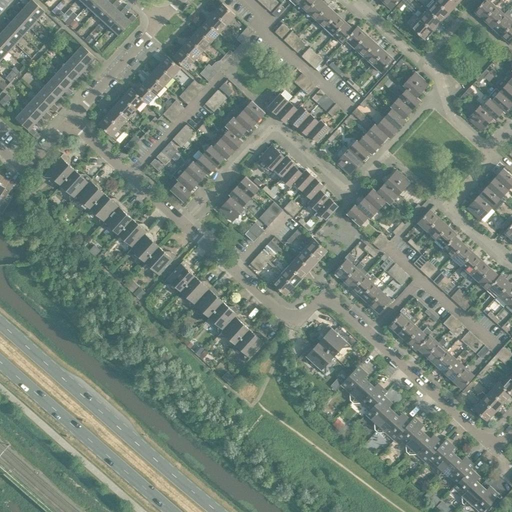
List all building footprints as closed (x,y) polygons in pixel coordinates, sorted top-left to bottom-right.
[(37,20),(45,11),(32,0),(27,0),(29,2),(25,6),(24,8),(37,20)] [(90,0),(86,5),(94,12),(105,0),(107,0),(108,1),(108,0),(90,0)] [(107,0),(105,0),(94,12),(102,20),(114,6),(116,8),(120,3),(117,0),(116,0),(112,4),(108,1),(107,0)] [(270,11),(278,2),(275,0),(271,0),(265,7),(270,11)] [(316,0),(299,0),(297,2),(306,11),(316,0)] [(327,5),(321,0),(316,0),(306,11),(315,19),(327,5)] [(391,9),(399,0),(382,0),(391,9)] [(449,12),(436,0),(427,9),(441,21),(449,12)] [(457,3),(453,0),(435,0),(436,0),(449,12),(457,3)] [(483,0),(474,11),(483,19),(495,6),(490,1),(491,0),(483,0)] [(30,28),(37,20),(24,8),(25,6),(20,2),(17,5),(22,10),(18,14),(17,15),(30,28)] [(222,3),(214,12),(227,24),(235,15),(222,3)] [(285,9),(280,4),(272,13),(277,17),(285,9)] [(412,4),(408,8),(419,18),(423,14),(412,4)] [(336,14),(327,5),(315,19),(324,27),(336,14)] [(102,20),(110,27),(122,14),(124,15),(128,10),(125,7),(120,12),(116,8),(114,6),(102,20)] [(492,27),(504,14),(495,6),(483,19),(492,27)] [(441,21),(427,9),(423,14),(419,18),(433,30),(441,21)] [(23,36),(30,28),(17,15),(18,14),(13,10),(10,13),(15,18),(11,22),(9,23),(23,36)] [(227,24),(214,12),(205,21),(219,33),(227,24)] [(122,14),(110,27),(118,35),(130,21),(132,22),(136,18),(133,14),(128,19),(124,15),(122,14)] [(345,22),(336,14),(324,27),(333,35),(345,22)] [(501,35),(511,23),(511,21),(504,14),(492,27),(501,35)] [(69,16),(64,21),(68,25),(73,20),(69,16)] [(9,23),(11,22),(6,17),(3,21),(7,26),(4,30),(2,31),(16,44),(23,36),(9,23)] [(419,18),(411,27),(424,39),(433,30),(419,18)] [(73,20),(69,24),(74,29),(78,24),(73,20)] [(219,33),(205,21),(197,30),(211,42),(219,33)] [(354,29),(345,22),(333,35),(342,43),(346,40),(345,39),(354,30),(354,29)] [(283,23),(274,32),(277,34),(278,35),(282,38),(290,29),(285,25),(283,23)] [(510,44),(511,41),(511,23),(501,35),(510,44)] [(0,43),(8,52),(16,44),(2,31),(4,30),(0,26),(0,33),(0,34),(0,33),(0,43)] [(252,31),(247,26),(242,32),(247,37),(252,31)] [(366,34),(357,26),(354,29),(354,30),(345,39),(346,40),(354,48),(366,34)] [(197,30),(189,39),(203,51),(211,42),(197,30)] [(288,44),(296,35),(291,31),(283,40),(288,44)] [(247,37),(242,32),(236,39),(241,43),(247,37)] [(363,56),(375,42),(366,34),(354,48),(363,56)] [(89,35),(85,40),(91,45),(95,41),(89,35)] [(293,48),(301,39),(296,35),(288,44),(293,48)] [(203,51),(189,39),(181,47),(195,60),(203,51)] [(305,44),(301,39),(293,48),(297,53),(305,44)] [(384,50),(375,42),(363,56),(372,64),(384,50)] [(0,58),(1,60),(8,52),(0,43),(0,58)] [(82,45),(74,54),(88,66),(86,67),(91,72),(94,68),(90,64),(95,58),(82,45)] [(181,47),(173,57),(186,69),(195,60),(181,47)] [(306,60),(314,51),(309,47),(301,56),(306,60)] [(393,59),(384,50),(372,64),(381,72),(393,59)] [(310,64),(318,56),(314,51),(306,60),(310,64)] [(74,54),(67,62),(80,74),(79,75),(84,80),(87,76),(82,72),(86,67),(88,66),(74,54)] [(180,68),(167,55),(159,65),(172,77),(180,68)] [(310,64),(315,69),(323,60),(318,56),(310,64)] [(80,74),(67,62),(60,69),(73,82),(72,83),(77,88),(80,84),(75,80),(79,75),(80,74)] [(213,77),(221,68),(215,62),(211,66),(208,64),(204,68),(213,77)] [(159,65),(151,74),(164,86),(172,77),(159,65)] [(213,77),(204,68),(200,73),(209,81),(213,77)] [(60,69),(52,77),(66,90),(64,91),(69,96),(73,92),(68,88),(72,83),(73,82),(60,69)] [(12,70),(5,78),(10,82),(17,75),(12,70)] [(415,72),(403,85),(406,89),(407,88),(416,97),(417,97),(428,84),(415,72)] [(299,86),(307,77),(302,73),(294,82),(299,86)] [(151,74),(142,82),(156,95),(164,86),(151,74)] [(66,90),(52,77),(45,85),(59,98),(57,99),(62,104),(65,100),(61,95),(64,91),(66,90)] [(303,90),(311,81),(307,77),(299,86),(303,90)] [(203,88),(194,80),(187,87),(196,95),(203,88)] [(308,94),(316,85),(311,81),(303,90),(308,94)] [(156,95),(142,82),(135,91),(134,91),(144,100),(147,104),(156,95)] [(511,86),(507,82),(499,91),(511,102),(511,86)] [(224,83),(219,88),(228,96),(233,91),(224,83)] [(45,85),(38,93),(51,106),(50,107),(55,111),(58,108),(53,103),(57,99),(59,98),(45,85)] [(196,95),(187,87),(183,91),(192,99),(196,95)] [(131,88),(123,97),(136,109),(144,100),(134,91),(135,91),(131,88)] [(407,88),(406,89),(399,97),(412,109),(420,100),(417,97),(416,97),(407,88)] [(316,102),(324,93),(320,89),(312,98),(316,102)] [(218,90),(213,94),(222,102),(226,98),(218,90)] [(192,99),(183,91),(179,96),(188,104),(192,99)] [(511,103),(511,102),(499,91),(492,99),(491,100),(503,110),(502,111),(504,112),(511,103)] [(38,93),(31,101),(44,113),(43,115),(47,119),(51,116),(46,111),(50,107),(51,106),(38,93)] [(277,114),(289,101),(280,93),(267,106),(277,114)] [(321,106),(329,97),(324,93),(316,102),(321,106)] [(213,94),(209,99),(218,107),(222,102),(213,94)] [(136,109),(123,97),(115,106),(128,118),(136,109)] [(326,110),(334,102),(329,97),(321,106),(326,110)] [(412,109),(399,97),(390,106),(392,108),(404,118),(412,109)] [(491,100),(492,99),(490,98),(482,107),(481,107),(493,117),(493,118),(494,120),(502,111),(503,110),(491,100)] [(209,99),(205,104),(214,112),(218,107),(209,99)] [(184,108),(176,100),(171,105),(180,113),(184,108)] [(265,113),(252,100),(243,110),(257,122),(265,113)] [(44,113),(31,101),(23,109),(37,121),(35,123),(40,127),(44,124),(39,119),(43,115),(44,113)] [(297,109),(289,101),(277,114),(286,123),(289,119),(298,109),(297,109)] [(332,117),(340,108),(336,103),(327,112),(332,117)] [(180,113),(171,105),(167,109),(176,117),(180,113)] [(289,119),(298,127),(310,114),(301,105),(297,109),(298,109),(289,119)] [(481,107),(482,107),(480,105),(467,119),(481,131),(493,118),(493,117),(481,107)] [(120,127),(128,118),(115,106),(106,114),(120,127)] [(384,117),(398,129),(406,120),(404,118),(392,108),(390,106),(382,115),(384,117)] [(356,107),(352,112),(361,120),(365,116),(356,107)] [(37,121),(23,109),(16,117),(29,130),(28,131),(33,135),(36,132),(31,127),(35,123),(37,121)] [(176,117),(167,109),(163,114),(172,122),(176,117)] [(257,122),(243,110),(235,118),(247,129),(246,129),(248,131),(257,122)] [(120,127),(106,114),(98,124),(116,140),(124,130),(120,127)] [(319,122),(318,121),(310,114),(298,127),(307,135),(309,134),(308,133),(319,122)] [(235,118),(234,116),(225,126),(229,129),(239,138),(239,137),(246,129),(247,129),(235,118)] [(384,117),(377,125),(376,125),(388,136),(387,136),(389,138),(398,129),(384,117)] [(328,130),(330,128),(320,119),(318,121),(319,122),(308,133),(309,134),(317,142),(328,130)] [(375,123),(366,133),(380,145),(387,136),(388,136),(376,125),(377,125),(375,123)] [(194,133),(185,125),(181,130),(190,138),(194,133)] [(229,129),(221,138),(234,150),(243,141),(239,137),(239,138),(229,129)] [(190,138),(181,130),(177,134),(186,142),(190,138)] [(366,133),(358,141),(358,142),(370,152),(369,152),(371,154),(380,145),(366,133)] [(172,139),(181,147),(186,142),(177,134),(172,139)] [(137,142),(132,138),(124,147),(128,152),(137,142)] [(234,150),(221,138),(213,146),(213,147),(224,157),(224,158),(226,159),(234,150)] [(358,142),(358,141),(357,139),(349,148),(362,161),(369,152),(370,152),(358,142)] [(169,143),(165,147),(174,155),(178,151),(169,143)] [(213,147),(213,146),(211,145),(203,154),(216,166),(224,158),(224,157),(213,147)] [(284,157),(271,145),(259,158),(273,171),(274,169),(274,168),(285,157),(284,157)] [(161,152),(169,160),(174,155),(165,147),(161,152)] [(362,161),(349,148),(336,162),(349,175),(362,161)] [(161,152),(156,157),(165,165),(169,160),(161,152)] [(69,159),(63,153),(43,176),(44,177),(48,177),(50,175),(60,185),(75,169),(67,162),(69,159)] [(208,175),(216,166),(203,154),(197,160),(193,157),(191,159),(193,161),(195,162),(195,163),(206,173),(206,174),(208,175)] [(274,168),(274,169),(283,176),(294,165),(296,163),(286,155),(284,157),(285,157),(274,168)] [(163,167),(155,159),(150,163),(159,171),(163,167)] [(198,182),(206,174),(206,173),(195,163),(195,162),(193,161),(187,167),(184,164),(182,167),(198,182)] [(290,187),(294,183),(293,183),(302,173),(294,165),(283,176),(281,178),(290,187)] [(198,182),(182,167),(180,166),(172,175),(177,179),(176,179),(178,181),(179,180),(190,191),(198,182)] [(511,185),(511,175),(503,168),(495,177),(508,189),(511,185)] [(83,177),(75,169),(60,185),(71,195),(69,197),(69,200),(71,201),(91,179),(85,173),(83,177)] [(294,183),(302,191),(315,177),(305,169),(302,173),(293,183),(294,183)] [(410,182),(396,169),(384,183),(398,195),(410,182)] [(0,177),(0,210),(1,213),(2,213),(12,197),(8,194),(14,183),(2,176),(1,178),(0,177)] [(245,176),(237,185),(250,197),(259,188),(245,176)] [(93,177),(91,179),(71,201),(71,202),(73,200),(74,201),(78,201),(80,199),(90,208),(104,193),(96,186),(99,183),(93,177)] [(315,177),(302,191),(311,199),(320,189),(320,190),(324,186),(315,177)] [(508,189),(495,177),(487,186),(500,198),(508,189)] [(190,191),(179,180),(178,181),(170,190),(183,202),(192,192),(190,191)] [(402,199),(398,195),(384,183),(377,191),(376,192),(386,201),(389,204),(394,199),(398,203),(402,199)] [(250,197),(237,185),(229,194),(231,196),(242,206),(243,206),(250,197)] [(500,198),(487,186),(479,195),(492,207),(500,198)] [(377,191),(373,188),(364,197),(378,209),(386,201),(376,192),(377,191)] [(329,197),(320,190),(320,189),(311,199),(307,202),(317,211),(329,197)] [(112,201),(104,193),(90,208),(101,218),(99,221),(99,224),(101,225),(121,203),(115,197),(112,201)] [(492,207),(479,195),(467,208),(480,220),(492,207)] [(231,196),(219,209),(232,221),(245,208),(243,206),(242,206),(231,196)] [(329,197),(317,211),(326,219),(338,206),(329,197)] [(378,209),(364,197),(357,206),(356,206),(368,217),(369,219),(378,209)] [(288,212),(296,203),(292,199),(283,208),(288,212)] [(282,210),(274,202),(268,207),(277,216),(282,210)] [(127,208),(121,203),(101,225),(102,226),(105,226),(107,224),(118,234),(132,219),(124,211),(127,208)] [(293,217),(301,208),(296,203),(288,212),(293,217)] [(355,204),(346,213),(359,226),(368,217),(356,206),(357,206),(355,204)] [(277,216),(268,207),(263,213),(272,221),(277,216)] [(439,217),(430,209),(417,222),(427,231),(439,217)] [(272,221),(263,213),(259,218),(268,226),(272,221)] [(448,225),(439,217),(427,231),(435,239),(448,225)] [(140,226),(132,219),(118,234),(129,244),(127,246),(127,249),(128,250),(127,252),(127,253),(127,252),(147,230),(148,231),(150,229),(143,223),(140,226)] [(264,230),(255,222),(249,229),(257,237),(264,230)] [(240,224),(236,228),(243,234),(247,230),(240,224)] [(448,225),(435,239),(434,241),(442,248),(444,247),(455,235),(455,236),(457,234),(448,225)] [(257,237),(249,229),(245,234),(253,242),(257,237)] [(148,231),(147,230),(127,252),(128,254),(132,254),(134,251),(145,262),(159,246),(151,239),(154,236),(148,231)] [(385,246),(389,241),(380,233),(376,238),(385,246)] [(451,257),(464,244),(455,236),(455,235),(444,247),(442,248),(451,257)] [(327,250),(313,238),(308,244),(306,242),(303,245),(305,247),(318,259),(327,250)] [(372,242),(381,250),(385,246),(376,238),(372,242)] [(280,248),(271,240),(267,245),(276,253),(280,248)] [(473,252),(464,244),(451,257),(460,265),(473,252)] [(267,245),(265,247),(274,255),(276,253),(267,245)] [(167,254),(159,246),(145,262),(155,271),(153,274),(154,277),(155,278),(155,279),(176,256),(170,250),(167,254)] [(265,247),(261,251),(270,259),(274,255),(265,247)] [(318,259),(305,247),(297,256),(310,268),(318,259)] [(261,251),(256,257),(264,265),(270,259),(261,251)] [(355,258),(349,252),(344,257),(346,259),(334,272),(343,280),(356,267),(351,262),(355,258)] [(481,260),(473,252),(460,265),(465,269),(460,273),(465,278),(469,273),(481,260)] [(310,268),(297,256),(289,265),(302,277),(310,268)] [(423,256),(422,258),(420,256),(413,263),(420,269),(428,260),(423,256)] [(256,257),(250,263),(259,271),(264,265),(256,257)] [(393,261),(388,257),(380,266),(385,270),(393,261)] [(183,260),(163,282),(165,284),(168,284),(170,281),(181,291),(195,276),(187,269),(190,265),(183,260)] [(432,265),(428,260),(420,269),(424,273),(432,265)] [(490,268),(481,260),(469,273),(478,281),(490,268)] [(364,275),(360,271),(364,266),(360,262),(356,267),(343,280),(352,288),(364,275)] [(400,267),(395,263),(387,272),(392,276),(400,267)] [(302,277),(289,265),(281,274),(294,286),(302,277)] [(429,278),(437,269),(432,265),(424,273),(429,278)] [(404,272),(400,267),(392,276),(396,280),(404,272)] [(499,276),(490,268),(478,281),(487,289),(499,276)] [(364,275),(352,288),(361,296),(373,283),(377,279),(372,273),(370,275),(367,272),(364,275)] [(409,276),(404,272),(396,280),(401,285),(409,276)] [(446,277),(441,272),(433,281),(437,285),(446,277)] [(294,286),(281,274),(272,283),(286,295),(294,286)] [(491,294),(505,278),(500,274),(499,276),(487,289),(487,290),(486,290),(491,294)] [(195,276),(181,291),(192,301),(190,303),(190,306),(191,308),(212,286),(206,280),(203,283),(195,276)] [(450,281),(446,277),(437,285),(442,290),(450,281)] [(125,285),(124,285),(133,293),(137,288),(139,287),(139,286),(130,278),(129,280),(125,285)] [(455,285),(450,281),(442,290),(447,294),(455,285)] [(511,297),(511,284),(509,282),(497,295),(506,304),(511,297)] [(370,305),(382,291),(373,283),(361,296),(370,305)] [(212,286),(191,308),(193,309),(196,309),(198,307),(209,317),(223,302),(215,294),(218,291),(212,286)] [(137,288),(133,293),(140,299),(145,293),(144,291),(139,287),(137,288)] [(463,293),(459,288),(450,297),(455,302),(463,293)] [(379,313),(391,300),(382,291),(370,305),(379,313)] [(468,297),(463,293),(455,302),(460,306),(468,297)] [(464,310),(472,301),(468,297),(460,306),(464,310)] [(231,309),(223,302),(209,317),(219,326),(217,329),(218,332),(219,333),(217,335),(218,335),(238,313),(240,311),(234,306),(231,309)] [(479,307),(474,303),(466,312),(471,316),(479,307)] [(400,311),(401,312),(387,326),(393,332),(395,331),(398,333),(413,317),(402,308),(400,311)] [(238,313),(218,335),(219,336),(222,336),(224,334),(235,344),(249,329),(241,321),(244,318),(238,313)] [(456,319),(451,314),(443,323),(448,327),(456,319)] [(419,328),(414,324),(418,320),(414,316),(413,317),(398,333),(407,342),(419,328)] [(460,323),(456,319),(448,327),(452,332),(460,323)] [(465,327),(460,323),(452,332),(457,336),(465,327)] [(326,334),(318,342),(334,356),(343,345),(346,347),(349,347),(350,345),(351,345),(328,325),(322,331),(326,334)] [(426,327),(422,331),(419,328),(407,342),(416,350),(417,348),(428,336),(427,336),(429,334),(431,331),(426,327)] [(257,336),(249,329),(235,344),(246,354),(244,356),(244,360),(246,361),(245,361),(246,361),(266,339),(260,333),(257,336)] [(474,335),(469,331),(461,339),(465,344),(474,335)] [(426,356),(438,342),(429,334),(427,336),(428,336),(417,348),(426,356)] [(470,348),(478,339),(474,335),(465,344),(470,348)] [(447,351),(442,346),(447,341),(443,338),(438,342),(426,356),(435,364),(447,351)] [(475,352),(483,343),(478,339),(470,348),(475,352)] [(188,340),(185,343),(190,348),(193,345),(188,340)] [(334,356),(318,342),(311,350),(308,347),(302,353),(325,374),(325,373),(326,372),(326,369),(324,366),(334,356)] [(481,358),(490,349),(485,345),(477,354),(481,358)] [(511,354),(511,353),(504,346),(499,350),(508,359),(511,354)] [(495,355),(504,363),(508,359),(499,350),(495,355)] [(456,359),(447,351),(435,364),(444,372),(456,359)] [(452,380),(465,367),(456,359),(444,372),(452,380)] [(367,374),(358,365),(341,384),(352,395),(350,397),(350,400),(351,401),(369,382),(364,378),(367,374)] [(462,389),(474,375),(465,367),(452,380),(462,389)] [(228,371),(222,376),(231,385),(237,379),(228,371)] [(511,378),(510,376),(502,384),(502,385),(511,394),(511,395),(511,378)] [(490,390),(503,403),(511,394),(502,385),(502,384),(498,381),(490,390)] [(374,387),(369,382),(351,401),(353,402),(356,402),(358,400),(369,410),(383,395),(386,391),(377,383),(374,387)] [(495,411),(503,403),(490,390),(486,394),(482,391),(480,393),(479,392),(477,395),(482,399),(495,411)] [(383,395),(369,410),(366,414),(376,424),(374,426),(374,429),(376,431),(393,412),(388,407),(392,403),(383,395)] [(482,399),(473,408),(487,421),(495,411),(482,399)] [(398,416),(393,412),(376,431),(377,432),(380,432),(382,430),(394,440),(397,436),(411,421),(411,420),(402,412),(398,416)] [(414,417),(411,420),(411,421),(397,436),(408,446),(406,448),(406,451),(407,453),(425,433),(420,429),(423,425),(414,417)] [(336,419),(332,424),(338,429),(342,424),(336,419)] [(430,438),(425,433),(407,453),(409,454),(412,454),(414,451),(426,462),(429,458),(443,443),(442,442),(433,434),(430,438)] [(446,439),(442,442),(443,443),(429,458),(439,468),(437,470),(438,473),(439,474),(456,455),(451,451),(455,447),(446,439)] [(461,460),(456,455),(439,474),(440,476),(443,476),(446,473),(457,483),(471,468),(474,465),(465,456),(461,460)] [(479,476),(471,468),(457,483),(453,487),(464,497),(462,499),(462,503),(463,504),(481,485),(476,480),(479,476)] [(486,489),(481,485),(463,504),(465,505),(468,505),(470,503),(480,511),(482,511),(499,494),(489,486),(486,489)]
